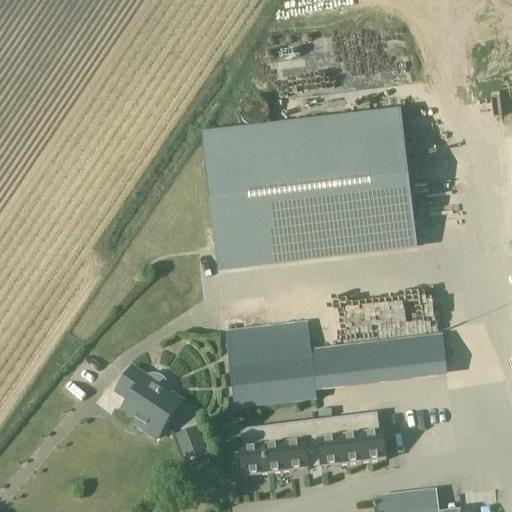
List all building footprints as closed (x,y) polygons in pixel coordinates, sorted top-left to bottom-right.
[(401,113),(202,136),(217,255),(416,232),(401,113)] [(308,325),(227,335),(236,411),(317,401),(315,385),(446,369),(442,337),(311,353),(308,325)] [(149,376),(145,378),(132,369),(116,393),(129,401),(123,411),(145,426),(143,430),(157,440),(183,403),(169,394),(169,387),(167,383),(163,379),(160,377),(157,376),(153,376),(149,376)] [(381,418),(238,432),(244,479),(387,464),(381,418)] [(185,460),(205,451),(195,429),(176,438),(185,460)] [(436,511),(434,487),(376,494),(378,511),(436,511)]
